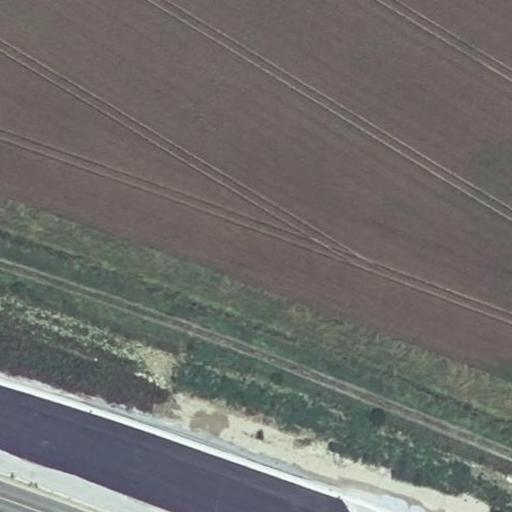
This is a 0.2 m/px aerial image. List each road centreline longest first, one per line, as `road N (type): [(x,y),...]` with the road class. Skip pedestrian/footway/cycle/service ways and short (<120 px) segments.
road 1 (track): [(0,257),(271,349),(511,448)]
road 2 (motorway): [(221,511),(0,433)]
